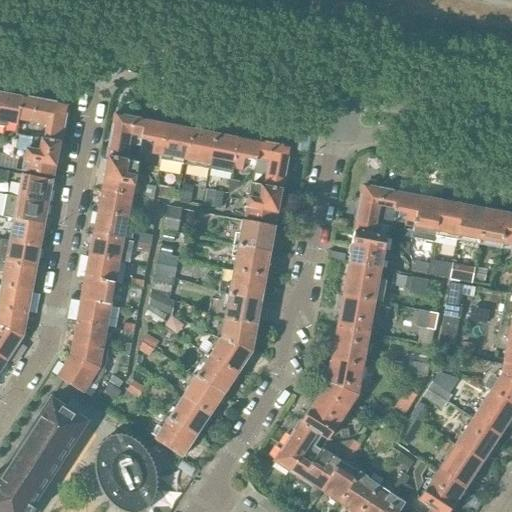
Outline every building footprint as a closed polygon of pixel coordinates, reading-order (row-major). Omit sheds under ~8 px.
[(21,97),(0,93),(0,126),(3,128),(5,123),(15,125),(21,97)] [(21,97),(15,125),(16,125),(17,120),(45,126),(43,139),(58,144),(65,106),(21,97)] [(115,116),(107,158),(137,164),(137,163),(124,161),(127,145),(140,147),(141,141),(139,140),(140,137),(129,135),(133,119),(115,116)] [(159,161),(166,126),(155,124),(154,121),(148,120),(146,122),(142,121),(133,119),(129,135),(140,137),(139,140),(141,141),(152,143),(150,154),(160,156),(159,161)] [(159,161),(182,165),(186,166),(192,131),(166,126),(159,161)] [(186,166),(208,170),(215,135),(192,131),(186,166)] [(208,170),(230,175),(237,139),(215,135),(208,170)] [(19,136),(16,150),(24,151),(20,171),(52,177),(58,144),(43,139),(31,138),(19,136)] [(237,139),(230,175),(231,175),(232,169),(240,171),(243,160),(256,162),(253,175),(263,177),(269,145),(256,143),(254,141),(249,139),(246,141),(237,139)] [(250,185),(280,191),(288,149),(269,145),(263,177),(264,177),(262,187),(250,184),(250,185)] [(131,196),(137,164),(107,158),(101,190),(131,196)] [(0,182),(6,183),(8,173),(0,171),(0,182)] [(17,198),(47,204),(52,181),(21,175),(17,198)] [(230,181),(228,195),(237,189),(239,182),(230,181)] [(362,186),(354,232),(385,238),(385,237),(372,234),(374,224),(379,225),(380,221),(383,222),(384,217),(392,218),(393,212),(392,211),(392,209),(377,206),(380,189),(377,188),(378,184),(376,182),(370,181),(368,183),(367,187),(362,186)] [(280,191),(250,185),(243,218),(274,224),(280,191)] [(183,186),(179,202),(190,204),(193,188),(183,186)] [(160,188),(157,199),(172,202),(174,191),(160,188)] [(419,196),(380,189),(377,206),(392,209),(392,211),(393,212),(405,214),(402,230),(412,232),(419,196)] [(126,218),(131,196),(101,190),(96,212),(126,218)] [(206,190),(203,206),(218,209),(221,193),(206,190)] [(43,225),(47,204),(17,198),(6,196),(1,217),(12,220),(43,225)] [(441,201),(419,196),(412,232),(434,236),(441,201)] [(463,205),(441,201),(434,236),(456,240),(463,205)] [(485,209),(463,205),(456,240),(478,244),(485,209)] [(181,209),(167,206),(162,232),(177,235),(181,209)] [(507,213),(485,209),(478,244),(500,249),(507,213)] [(148,211),(146,221),(154,222),(156,212),(148,211)] [(122,240),(126,218),(96,212),(92,234),(122,240)] [(511,214),(507,213),(500,249),(510,250),(511,239),(511,214)] [(39,247),(43,225),(12,220),(8,241),(39,247)] [(236,247),(269,252),(273,228),(241,222),(236,247)] [(161,241),(175,244),(177,235),(162,232),(161,241)] [(354,232),(348,264),(379,270),(385,238),(354,232)] [(118,262),(122,240),(92,234),(88,256),(118,262)] [(140,234),(138,243),(150,245),(152,236),(140,234)] [(0,262),(35,269),(39,247),(8,241),(8,242),(0,240),(0,262)] [(138,243),(136,251),(148,254),(150,245),(138,243)] [(172,248),(162,246),(160,254),(170,256),(172,248)] [(236,247),(232,271),(264,277),(269,252),(236,247)] [(160,255),(157,254),(153,275),(172,280),(173,280),(178,259),(170,257),(170,256),(160,254),(160,255)] [(114,284),(118,262),(88,256),(84,279),(114,284)] [(429,261),(429,265),(428,265),(426,276),(448,280),(451,265),(429,261)] [(0,285),(31,292),(35,269),(0,262),(0,273),(2,274),(0,285)] [(411,262),(409,273),(426,276),(428,265),(411,262)] [(379,270),(348,264),(345,280),(376,286),(379,270)] [(448,280),(470,284),(473,269),(451,265),(448,280)] [(484,286),(486,271),(473,269),(470,284),(484,286)] [(259,301),(264,277),(232,271),(227,296),(259,301)] [(150,292),(169,296),(172,280),(153,275),(150,292)] [(407,278),(392,275),(390,286),(405,290),(407,278)] [(427,281),(410,278),(407,295),(424,298),(427,281)] [(110,306),(114,284),(84,279),(79,301),(110,306)] [(342,296),(373,302),(376,286),(345,280),(342,296)] [(481,290),(449,284),(446,298),(479,304),(481,290)] [(0,308),(26,313),(31,292),(0,285),(0,308)] [(151,292),(148,306),(150,307),(171,317),(174,303),(151,292)] [(511,294),(505,294),(502,309),(511,311),(511,294)] [(255,326),(259,301),(227,296),(222,320),(255,326)] [(368,334),(373,302),(342,296),(336,328),(368,334)] [(106,328),(110,306),(79,301),(75,322),(106,328)] [(150,307),(144,316),(160,326),(166,316),(150,307)] [(0,330),(22,335),(26,313),(0,308),(0,330)] [(498,327),(508,329),(508,327),(511,327),(511,311),(502,309),(498,327)] [(423,312),(420,328),(434,330),(436,315),(423,312)] [(250,352),(255,326),(222,320),(219,339),(250,352)] [(102,350),(106,328),(75,322),(71,345),(102,350)] [(336,328),(330,362),(362,367),(364,353),(368,334),(336,328)] [(420,328),(417,344),(431,346),(434,330),(420,328)] [(0,360),(4,364),(22,338),(22,335),(0,330),(0,360)] [(237,374),(249,355),(250,352),(219,339),(218,341),(209,356),(237,374)] [(143,342),(140,350),(149,356),(154,349),(143,342)] [(107,351),(102,350),(71,345),(69,358),(101,378),(103,375),(107,351)] [(503,360),(511,361),(511,346),(505,345),(504,353),(503,360)] [(415,347),(412,364),(427,367),(430,349),(415,347)] [(439,354),(437,371),(451,373),(453,356),(439,354)] [(223,395),(237,374),(209,356),(195,377),(223,395)] [(56,376),(82,394),(90,382),(95,386),(101,378),(69,358),(56,376)] [(321,392),(347,410),(356,395),(362,367),(330,362),(326,384),(321,392)] [(511,366),(502,365),(500,373),(501,374),(489,392),(511,406),(511,366)] [(112,376),(108,383),(118,389),(123,382),(112,376)] [(209,416),(223,395),(195,377),(181,398),(209,416)] [(133,381),(127,391),(137,398),(144,388),(133,381)] [(451,397),(431,383),(427,390),(447,403),(451,397)] [(109,385),(103,394),(115,401),(120,392),(109,385)] [(421,397),(442,411),(447,403),(427,390),(421,397)] [(406,391),(394,409),(405,415),(416,397),(406,391)] [(511,406),(489,392),(472,419),(499,437),(511,416),(511,406)] [(319,396),(301,423),(327,441),(345,413),(319,396)] [(26,511),(85,423),(84,422),(90,411),(71,399),(65,409),(62,407),(64,405),(51,397),(0,475),(0,511),(26,511)] [(195,437),(209,416),(181,398),(168,419),(195,437)] [(407,446),(421,424),(409,417),(395,439),(407,446)] [(168,419),(154,441),(181,459),(195,437),(168,419)] [(472,419),(454,446),(481,464),(499,437),(472,419)] [(327,441),(301,423),(275,462),(290,472),(299,458),(310,465),(319,451),(309,445),(316,435),(327,442),(327,441)] [(105,440),(102,443),(101,442),(97,447),(95,451),(94,456),(93,462),(93,472),(94,477),(95,482),(97,487),(99,491),(102,496),(104,500),(108,504),(111,507),(115,511),(118,511),(141,511),(145,510),(148,507),(150,508),(153,504),(155,499),(156,494),(157,489),(157,484),(157,479),(156,474),(155,469),(153,464),(151,459),(149,455),(146,451),(143,447),(139,443),(135,440),(130,437),(125,435),(120,434),(120,436),(115,436),(110,437),(109,438),(105,440)] [(340,443),(334,452),(342,458),(343,456),(353,441),(340,443)] [(353,441),(343,456),(350,461),(361,445),(353,441)] [(379,441),(374,448),(385,455),(390,448),(379,441)] [(454,446),(436,474),(463,491),(481,464),(454,446)] [(290,472),(319,491),(339,462),(321,449),(319,451),(310,465),(299,458),(290,472)] [(358,474),(339,462),(319,491),(338,504),(358,474)] [(359,473),(358,474),(338,504),(350,511),(359,511),(377,486),(366,479),(367,478),(359,473)] [(392,489),(399,494),(405,485),(409,478),(402,474),(392,489)] [(435,511),(449,511),(463,491),(436,474),(419,500),(435,511)] [(386,511),(398,511),(404,504),(412,490),(405,485),(399,494),(396,499),(386,511)] [(386,511),(396,499),(377,486),(359,511),(386,511)] [(435,511),(419,500),(418,501),(430,509),(428,511),(435,511)]
